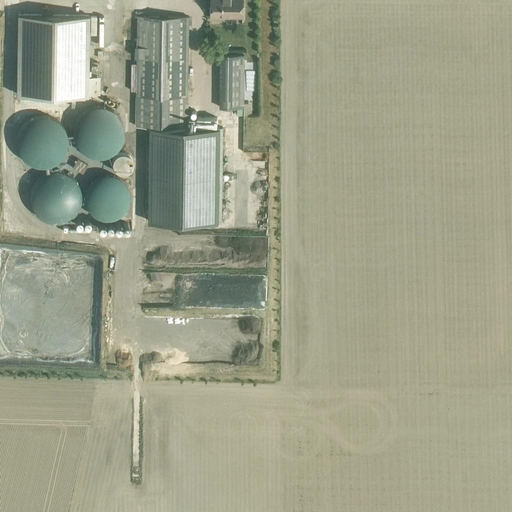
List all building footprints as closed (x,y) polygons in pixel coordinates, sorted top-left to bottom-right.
[(234,17),(243,17),(243,0),(211,0),(211,17),(223,17),(223,14),(234,15),(234,17)] [(91,95),(91,75),(92,15),(22,14),(21,94),(91,95)] [(138,16),(137,95),(136,126),(141,126),(150,127),(188,127),(189,17),(138,16)] [(245,55),(221,55),(220,115),(244,115),(245,55)] [(124,133),(124,131),(124,129),(124,128),(124,126),(124,125),(123,123),(123,121),(122,119),(121,118),(120,117),(119,115),(117,113),(116,111),(114,110),(113,109),(111,108),(109,107),(107,106),(104,106),(101,105),(99,105),(96,105),(94,105),(93,106),(91,106),(88,107),(86,108),(84,109),(82,111),(80,113),(78,115),(77,116),(76,119),(75,121),(74,122),(74,123),(73,125),(73,126),(73,128),(73,129),(73,131),(73,132),(73,133),(73,134),(73,136),(74,138),(74,140),(75,141),(75,143),(76,144),(77,145),(78,146),(79,148),(80,149),(81,150),(82,151),(84,152),(86,154),(89,155),(91,156),(94,156),(96,157),(99,157),(101,157),(104,156),(107,156),(108,155),(110,154),(113,153),(115,151),(117,149),(119,147),(120,145),(122,143),(123,141),(123,138),(124,136),(124,135),(124,133)] [(67,142),(68,140),(68,139),(67,138),(67,136),(67,135),(67,133),(66,132),(66,131),(65,129),(65,128),(63,126),(62,125),(61,123),(60,122),(58,120),(56,119),(54,118),(51,116),(50,116),(47,115),(45,115),(42,115),(40,115),(39,115),(37,115),(36,115),(34,116),(32,116),(30,117),(28,119),(26,120),(25,121),(24,122),(22,124),(20,126),(19,128),(18,130),(17,132),(17,135),(16,137),(16,139),(16,140),(16,141),(16,143),(16,145),(17,146),(17,147),(18,149),(18,150),(19,152),(20,154),(21,155),(22,156),(22,157),(24,159),(26,160),(28,162),(30,163),(32,164),(35,165),(37,166),(40,166),(42,166),(45,166),(47,166),(49,165),(51,164),(54,163),(55,163),(56,162),(57,161),(59,160),(60,158),(62,157),(63,154),(65,152),(66,150),(66,148),(67,146),(67,145),(67,143),(67,142)] [(220,127),(188,127),(150,127),(149,221),(219,222),(220,152),(220,127)] [(120,153),(118,154),(116,155),(115,156),(114,158),(113,160),(113,161),(113,163),(113,165),(113,167),(114,169),(115,170),(117,171),(119,172),(120,173),(122,173),(124,173),(126,173),(128,172),(129,171),(131,170),(132,168),(133,166),(133,164),(133,163),(133,161),(132,159),(131,157),(130,156),(129,154),(127,153),(125,153),(123,153),(122,153),(120,153)] [(74,165),(83,170),(88,161),(79,156),(74,165)] [(270,168),(270,159),(255,160),(256,169),(270,168)] [(81,198),(81,196),(81,194),(81,193),(81,191),(80,189),(79,187),(79,185),(78,184),(77,182),(76,180),(74,178),(72,177),(71,176),(70,175),(68,173),(66,172),(63,172),(61,171),(58,171),(56,170),(53,171),(51,171),(48,172),(47,172),(46,172),(43,174),(41,175),(39,176),(38,178),(36,179),(35,180),(34,181),(34,183),(33,185),(32,186),(31,188),(31,190),(30,191),(30,193),(30,194),(30,196),(30,198),(30,200),(30,201),(31,202),(31,204),(32,206),(33,208),(34,210),(35,212),(37,214),(39,216),(40,217),(42,218),(43,219),(46,220),(48,221),(51,221),(53,222),(56,222),(58,222),(61,221),(63,221),(66,220),(68,219),(70,218),(72,216),(74,214),(75,213),(76,212),(77,210),(78,208),(79,207),(79,206),(80,204),(81,202),(81,201),(81,200),(81,198)] [(129,193),(128,191),(128,189),(127,187),(126,185),(125,183),(123,181),(122,180),(120,178),(118,177),(116,176),(114,175),(112,174),(110,174),(108,174),(106,174),(103,174),(101,174),(99,175),(97,176),(95,177),(93,178),(91,179),(90,181),(88,183),(87,184),(86,186),(85,188),(84,190),(84,193),(84,195),(84,197),(84,199),(84,201),(85,204),(86,206),(87,208),(88,209),(89,211),(91,213),(93,214),(94,216),(96,217),(98,217),(101,218),(103,219),(105,219),(107,219),(109,219),(111,218),(114,218),(116,217),(118,216),(120,215),(121,213),(123,212),(124,210),(126,208),(127,206),(127,204),(128,202),(129,200),(129,198),(129,196),(129,193)] [(205,281),(205,277),(201,277),(199,299),(208,300),(210,282),(205,281)]
